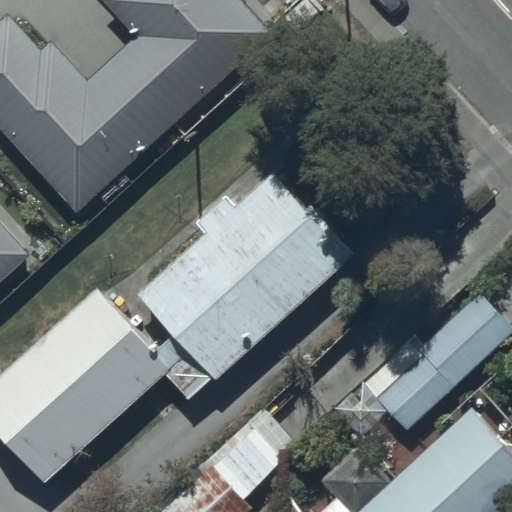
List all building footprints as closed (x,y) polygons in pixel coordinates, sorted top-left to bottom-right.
[(46,51),(12,15),(0,25),(0,124),(83,213),(273,35),(240,0),(107,0),(105,2),(139,39),(93,82),(55,42),(46,51)] [(200,222),(210,234),(139,296),(176,338),(160,352),(105,290),(0,381),(0,472),(9,483),(28,466),(47,488),(173,378),(195,404),(363,257),(318,205),(310,212),(278,175),(240,208),(230,196),(200,222)] [(0,285),(33,255),(0,219),(0,285)] [(511,338),(511,321),(482,293),(422,355),(409,342),(339,415),(367,442),(393,416),(416,438),(511,338)] [(510,511),(511,511),(511,449),(474,411),(372,511),(358,511),(343,497),(327,511),(510,511)] [(257,428),(190,488),(211,511),(232,511),(288,461),(257,428)]
